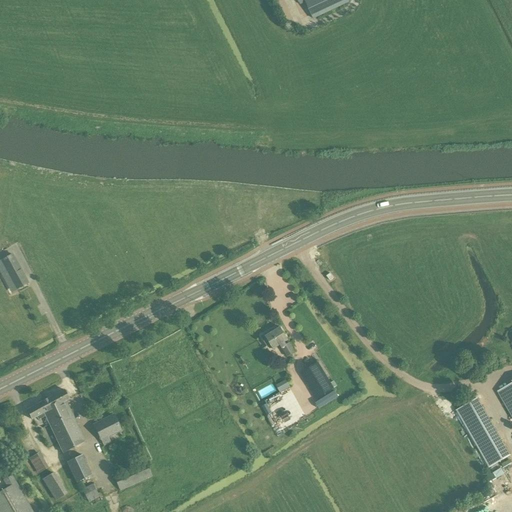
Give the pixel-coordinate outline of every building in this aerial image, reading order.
[(348,1),(347,0),(297,0),(299,2),(303,0),(304,0),(312,18),(348,1)] [(16,289),(28,283),(12,255),(1,261),(16,289)] [(287,356),(295,351),(290,343),(286,345),(284,342),(288,340),(280,327),(274,331),(272,329),(261,336),(267,346),(271,344),(274,348),(281,344),(283,347),(282,348),(287,356)] [(318,363),(300,373),(316,399),(333,389),(318,363)] [(511,383),(499,391),(511,414),(511,383)] [(64,389),(43,401),(47,410),(51,408),(52,410),(55,409),(74,447),(85,441),(66,401),(69,399),(64,389)] [(489,467),(510,455),(478,398),(457,410),(489,467)] [(63,453),(74,447),(55,409),(52,410),(51,408),(47,410),(43,401),(26,409),(32,419),(37,416),(39,419),(45,416),(63,453)] [(113,415),(93,425),(101,441),(121,431),(113,415)] [(76,482),(92,475),(82,455),(67,462),(76,482)] [(151,476),(150,472),(145,461),(113,475),(120,490),(151,476)] [(54,473),(42,480),(55,501),(67,494),(54,473)] [(0,511),(32,511),(12,475),(3,480),(7,488),(0,491),(0,511)] [(89,501),(100,496),(93,483),(82,489),(89,501)]
